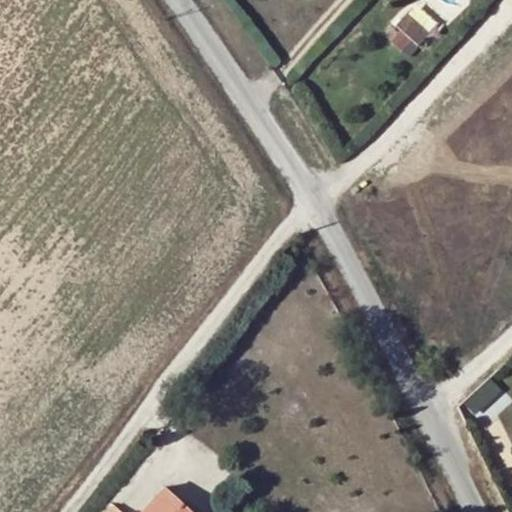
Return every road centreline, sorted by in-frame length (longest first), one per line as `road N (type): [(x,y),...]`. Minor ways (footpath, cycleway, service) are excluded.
road 1 (residential): [(71,511),(307,204)]
road 2 (residential): [(511,12),(307,204)]
road 3 (unclassified): [(307,204),(426,417)]
road 4 (unclassified): [(182,0),(307,204)]
